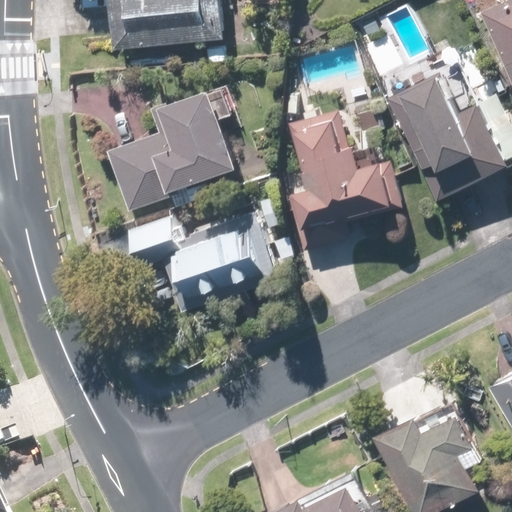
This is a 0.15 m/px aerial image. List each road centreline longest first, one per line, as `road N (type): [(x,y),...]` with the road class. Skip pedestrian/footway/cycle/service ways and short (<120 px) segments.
road 1 (residential): [(121,467),(511,266)]
road 2 (unclassified): [(21,202),(39,282),(79,389),(121,467)]
road 3 (unclassified): [(6,0),(3,50),(21,202)]
